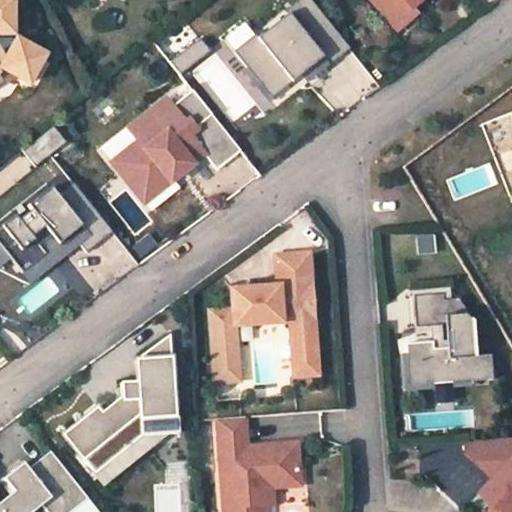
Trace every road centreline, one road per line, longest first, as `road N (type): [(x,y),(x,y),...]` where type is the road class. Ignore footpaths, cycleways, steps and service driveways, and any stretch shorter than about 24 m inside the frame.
road 1 (residential): [(0,396),(340,149)]
road 2 (residential): [(340,149),(378,511)]
road 3 (residential): [(340,149),(511,25)]
